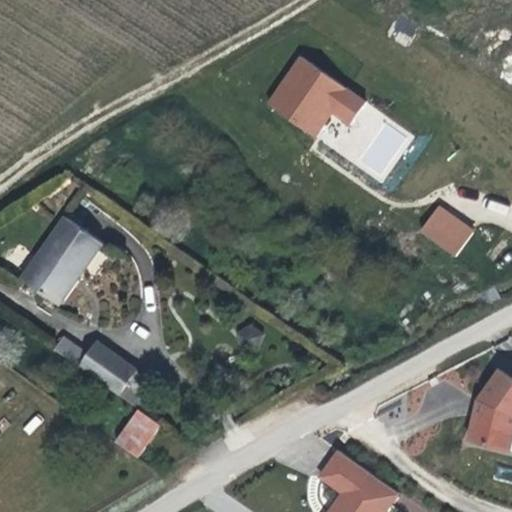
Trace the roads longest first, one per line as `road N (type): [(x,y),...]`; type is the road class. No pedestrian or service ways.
road 1 (unclassified): [(155,511),(511,317)]
road 2 (track): [(301,0),(168,72),(0,188)]
